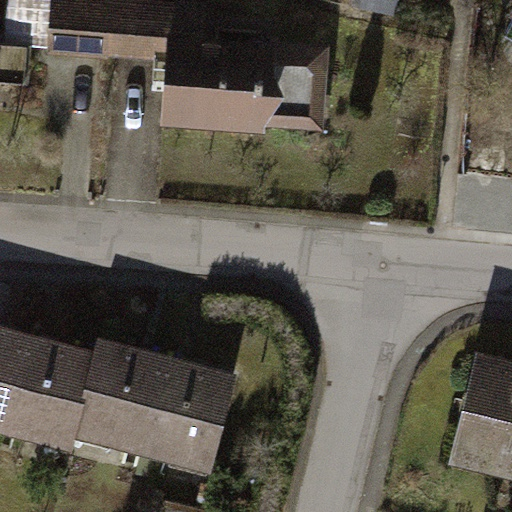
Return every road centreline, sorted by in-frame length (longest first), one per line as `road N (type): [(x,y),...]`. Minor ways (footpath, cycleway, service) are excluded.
road 1 (residential): [(391,279),(0,234)]
road 2 (residential): [(391,279),(333,511)]
road 3 (residential): [(511,287),(391,279)]
